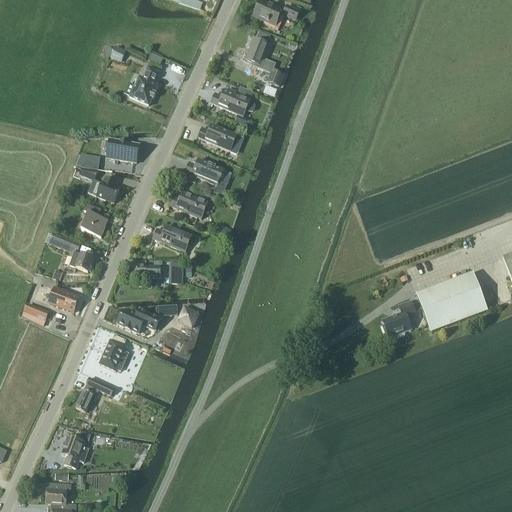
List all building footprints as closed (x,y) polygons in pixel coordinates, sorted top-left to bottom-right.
[(201,11),(203,4),(189,0),(173,0),(173,2),(201,11)] [(261,2),(254,19),(265,24),(265,26),(278,32),(284,19),(281,18),(282,16),(296,23),(300,13),(287,7),(284,12),(261,2)] [(280,89),(284,77),(274,73),(276,65),(265,60),(270,46),(255,40),(246,62),(260,67),(258,70),(271,75),(268,84),(280,89)] [(119,63),(122,55),(114,52),(111,60),(119,63)] [(129,85),(125,95),(131,98),(131,100),(149,108),(152,100),(154,101),(156,96),(155,95),(158,88),(154,86),(160,73),(149,68),(143,81),(139,80),(136,88),(129,85)] [(237,94),(230,91),(229,94),(224,92),(221,97),(215,95),(211,105),(244,118),(246,112),(248,113),(250,113),(251,113),(253,112),(255,111),(256,109),(255,107),(255,105),(253,104),(251,103),(250,103),(236,97),(237,94)] [(246,129),(249,123),(237,118),(235,124),(246,129)] [(237,138),(211,127),(208,132),(202,129),(198,139),(231,153),(237,138)] [(110,141),(107,160),(136,165),(140,146),(110,141)] [(218,187),(224,173),(199,162),(196,168),(190,165),(183,181),(194,186),(197,178),(218,187)] [(82,172),(80,176),(95,182),(99,172),(82,172)] [(94,181),(89,194),(114,203),(119,190),(94,181)] [(209,206),(182,195),(180,200),(174,198),(170,208),(203,221),(209,206)] [(102,240),(108,222),(98,219),(101,211),(87,206),(85,214),(88,215),(81,233),(102,240)] [(192,239),(167,228),(164,234),(158,231),(154,240),(186,254),(192,239)] [(230,232),(224,230),(221,239),(227,241),(230,232)] [(78,253),(81,246),(53,236),(49,246),(70,254),(70,259),(73,260),(70,268),(76,270),(75,272),(88,276),(93,261),(81,256),(81,257),(75,254),(75,252),(78,253)] [(511,284),(511,255),(503,259),(511,284)] [(170,266),(169,287),(184,286),(184,266),(170,266)] [(132,281),(161,280),(161,269),(132,269),(132,281)] [(401,315),(382,322),(388,340),(412,331),(408,320),(416,317),(415,313),(422,311),(431,335),(487,313),(473,275),(417,296),(419,304),(413,306),(411,302),(398,307),(401,315)] [(55,289),(48,306),(74,316),(80,299),(55,289)] [(27,305),(24,315),(45,323),(49,314),(27,305)] [(178,323),(192,330),(199,315),(185,309),(178,323)] [(124,312),(118,325),(125,329),(125,330),(131,333),(132,332),(139,335),(143,326),(149,329),(154,332),(155,332),(156,331),(160,322),(160,321),(140,312),(137,318),(124,312)] [(110,342),(100,366),(116,373),(117,371),(121,373),(124,366),(120,364),(127,349),(123,348),(126,342),(115,337),(112,343),(110,342)] [(75,410),(86,414),(80,429),(83,430),(90,416),(87,415),(95,397),(97,398),(99,393),(111,398),(115,391),(90,379),(85,392),(83,391),(75,410)] [(88,442),(91,435),(82,432),(80,438),(88,442)] [(68,437),(61,456),(67,458),(65,466),(74,470),(77,462),(80,462),(79,464),(84,465),(89,451),(84,449),(86,444),(68,437)] [(51,506),(67,506),(67,494),(71,494),(71,486),(46,485),(46,492),(48,492),(47,505),(51,506)]
